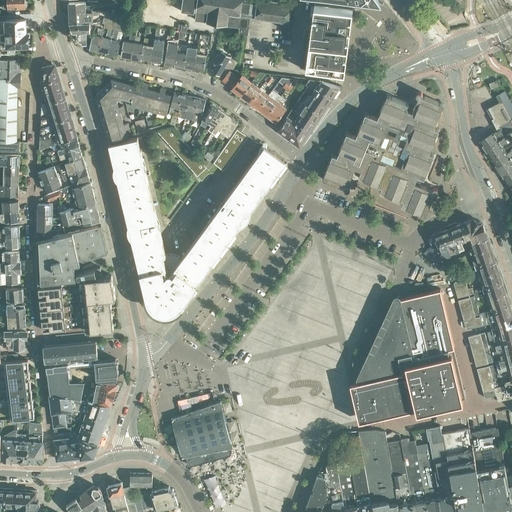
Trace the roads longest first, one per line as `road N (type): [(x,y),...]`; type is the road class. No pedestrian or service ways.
road 1 (residential): [(51,474),(28,234),(38,54),(55,49)]
road 2 (tertiary): [(143,358),(98,154),(65,53)]
road 3 (residential): [(294,511),(413,243)]
road 4 (residential): [(301,159),(226,99),(155,72),(65,53)]
road 5 (tertiary): [(143,358),(159,351),(281,190)]
road 6 (residential): [(369,427),(511,402)]
road 7 (residential): [(413,243),(281,190)]
road 8 (tertiary): [(444,57),(481,191)]
